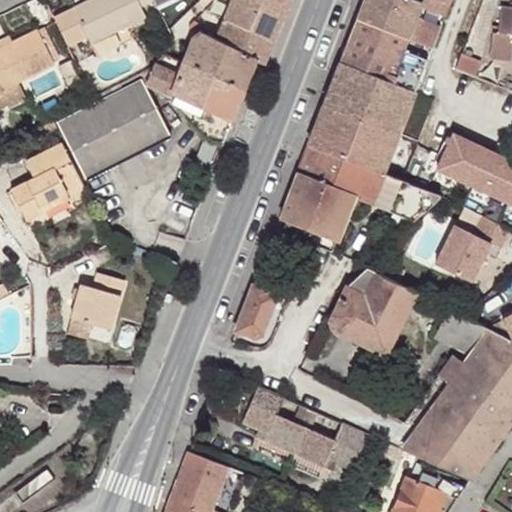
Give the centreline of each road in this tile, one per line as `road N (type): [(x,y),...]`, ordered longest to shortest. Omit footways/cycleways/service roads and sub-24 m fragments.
road 1 (secondary): [(319,0),(174,377)]
road 2 (unknown): [(192,332),(303,378),(389,427)]
road 3 (unknown): [(471,0),(455,52),(458,104),(483,133),(511,144)]
road 4 (residential): [(0,477),(58,434),(102,375)]
road 5 (secondary): [(169,391),(104,511)]
road 6 (secondary): [(135,511),(169,391)]
